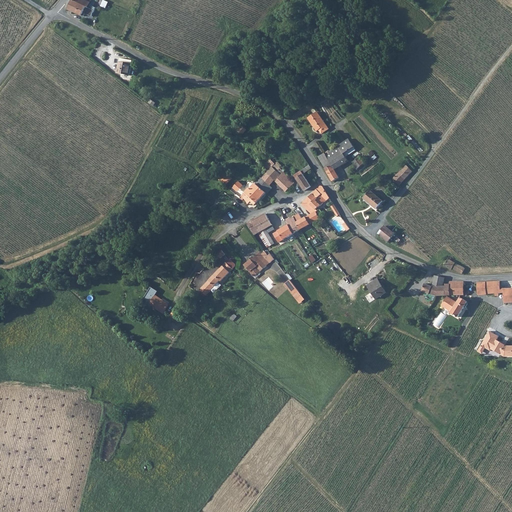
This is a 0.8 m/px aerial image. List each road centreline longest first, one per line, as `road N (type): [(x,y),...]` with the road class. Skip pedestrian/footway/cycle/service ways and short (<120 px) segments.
road 1 (track): [(247,511),(391,326),(511,378)]
road 2 (unclassified): [(52,14),(264,107),(324,178)]
road 3 (residential): [(324,178),(233,226),(179,294)]
road 4 (track): [(404,190),(511,46)]
road 5 (unclassified): [(366,235),(436,271),(511,277)]
